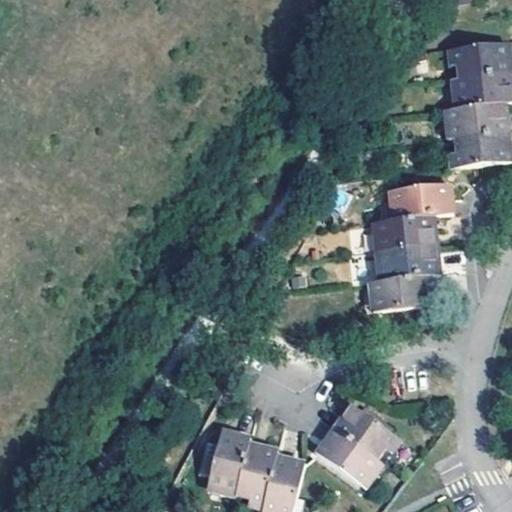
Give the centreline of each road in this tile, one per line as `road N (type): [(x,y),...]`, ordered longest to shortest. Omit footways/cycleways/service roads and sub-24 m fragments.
road 1 (residential): [(478,348),(384,358),(298,393)]
road 2 (residential): [(478,348),(471,408),(479,450),(511,511)]
